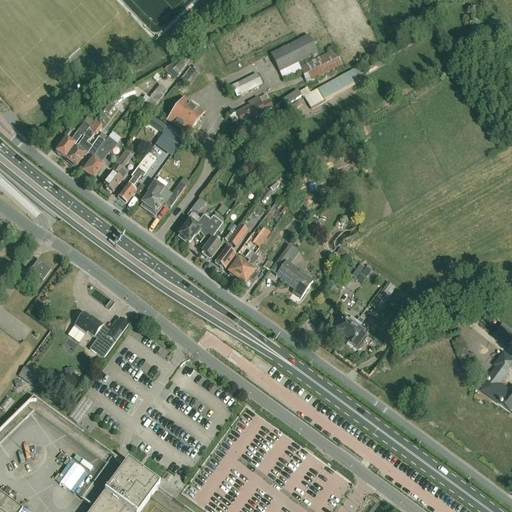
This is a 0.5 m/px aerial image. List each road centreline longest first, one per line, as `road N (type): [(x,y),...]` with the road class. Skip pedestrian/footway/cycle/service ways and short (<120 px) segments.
road 1 (unclassified): [(511,501),(106,210),(0,121)]
road 2 (residential): [(416,511),(0,205)]
road 3 (primary): [(293,366),(0,146)]
road 4 (primary): [(0,167),(122,261),(293,366)]
road 5 (primary): [(490,511),(293,366)]
